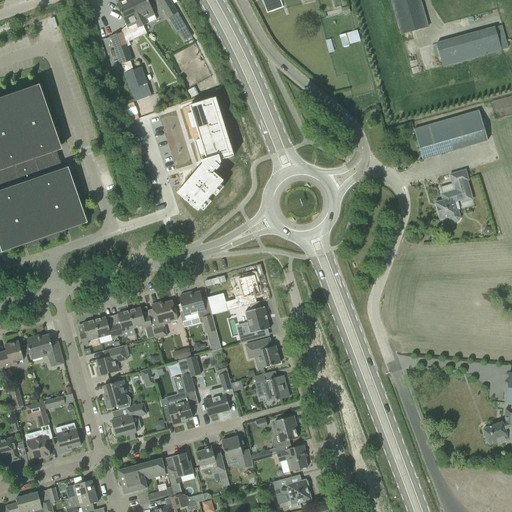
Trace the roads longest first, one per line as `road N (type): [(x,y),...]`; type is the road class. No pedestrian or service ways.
road 1 (primary): [(427,511),(324,230)]
road 2 (primary): [(301,238),(412,511)]
road 3 (residential): [(349,511),(290,275)]
road 4 (unclassified): [(389,359),(374,309),(404,195),(362,166)]
road 5 (unclassified): [(362,166),(354,127),(271,52),(240,0)]
road 6 (primary): [(202,0),(280,176)]
road 7 (primary): [(303,169),(220,0)]
road 8 (residential): [(103,459),(58,291)]
road 9 (track): [(447,511),(389,359)]
road 10 (residential): [(144,267),(137,243),(169,208),(142,124)]
road 11 (residential): [(103,459),(234,424)]
